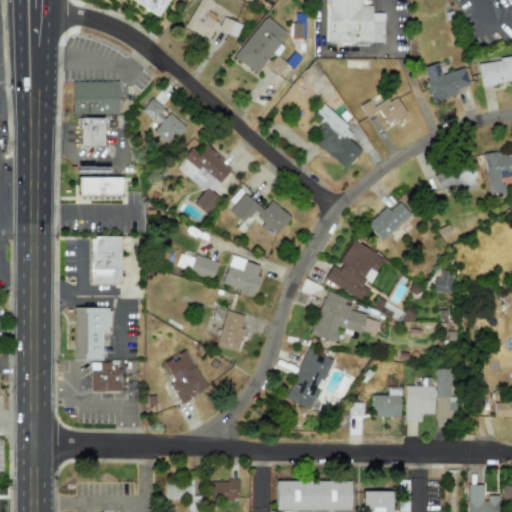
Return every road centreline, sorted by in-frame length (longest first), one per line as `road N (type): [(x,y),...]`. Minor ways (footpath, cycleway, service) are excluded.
road 1 (residential): [(33,447),(511,457)]
road 2 (residential): [(214,449),(221,427),(261,379),(289,293),(337,209),(433,144),(511,119)]
road 3 (secondary): [(33,511),(32,104)]
road 4 (residential): [(42,12),(90,18),(143,44),(337,209)]
